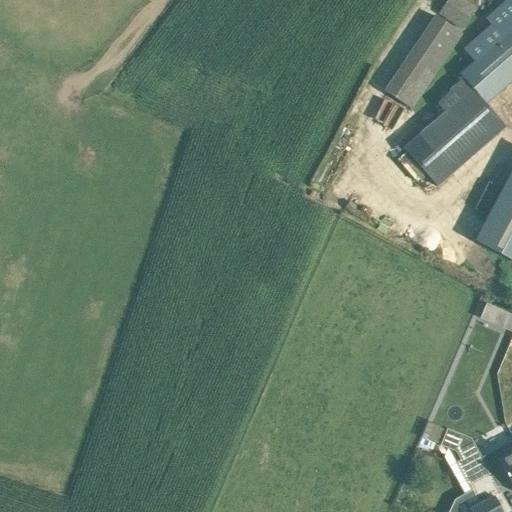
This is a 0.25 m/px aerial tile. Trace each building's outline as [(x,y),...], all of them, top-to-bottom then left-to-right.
[(417,136),(402,149),(405,151),(424,173),(437,188),(440,186),(451,176),(505,128),(484,104),(511,79),(511,0),(507,0),(502,6),(498,9),(499,10),(484,22),(488,27),(472,41),(462,49),(473,62),(459,74),(462,78),(448,90),(450,92),(436,104),(444,112),(417,136)] [(467,0),(443,0),(437,13),(464,26),(475,4),(467,0)] [(394,75),(383,91),(411,109),(422,94),(462,35),(434,16),(394,75)] [(511,170),(474,241),(511,260),(511,170)] [(502,328),(511,332),(511,329),(511,314),(508,313),(502,328)] [(506,511),(509,510),(509,511),(511,511),(497,486),(481,457),(471,439),(447,429),(440,445),(455,452),(460,460),(455,462),(474,496),(455,500),(448,511),(506,511)] [(511,439),(481,457),(497,486),(508,480),(511,486),(511,439)]
